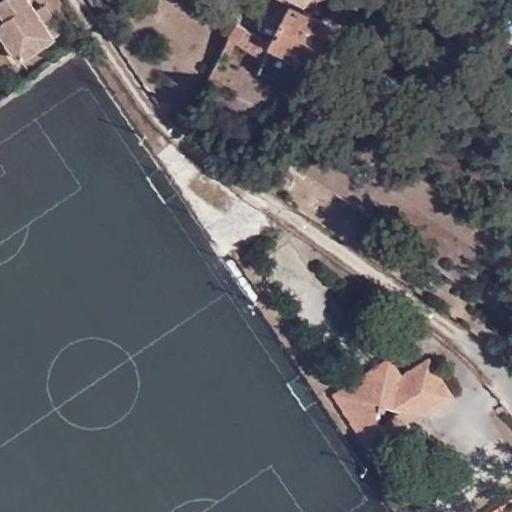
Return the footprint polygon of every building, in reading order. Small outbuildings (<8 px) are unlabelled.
[(41,21),(35,10),(28,0),(0,0),(0,29),(7,39),(20,59),(61,31),(50,15),(41,21)] [(323,0),(309,0),(306,5),(317,11),(323,0)] [(43,5),(35,10),(41,21),(50,15),(43,5)] [(331,31),(291,7),(268,44),(309,67),(331,31)] [(269,43),(235,22),(227,37),(260,58),(269,43)] [(426,397),(434,408),(454,396),(429,360),(403,377),(391,361),(339,396),(372,447),(389,436),(381,424),(378,423),(382,410),(387,411),(388,406),(407,409),(426,397)] [(424,414),(434,408),(426,397),(407,409),(424,414)]
